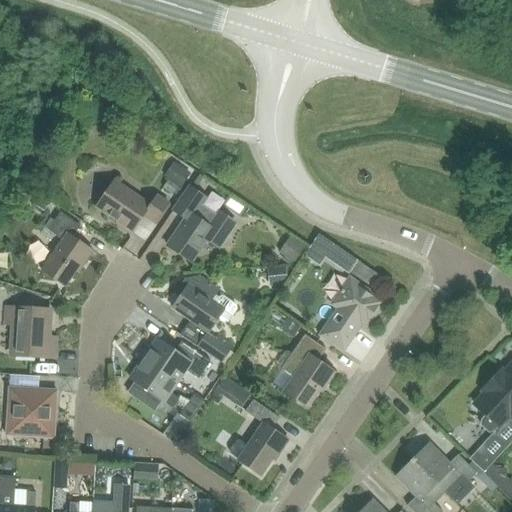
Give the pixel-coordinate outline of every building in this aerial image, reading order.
[(113,182),(95,208),(131,233),(142,216),(154,225),(168,205),(156,196),(149,206),(113,182)] [(216,217),(200,206),(204,199),(189,188),(173,211),(185,220),(166,247),(190,263),(205,240),(217,248),(234,224),(218,213),(216,217)] [(77,274),(92,252),(71,238),(79,227),(59,213),(47,231),(62,241),(41,272),(64,287),(75,272),(77,274)] [(365,328),(382,303),(349,280),(332,305),(338,310),(320,336),(342,351),(356,330),(354,329),(358,323),(365,328)] [(235,306),(222,298),(218,298),(214,304),(187,286),(171,309),(189,321),(179,336),(197,348),(207,333),(207,334),(217,319),(223,323),(228,322),(236,310),(235,306)] [(54,359),(55,339),(46,338),(47,310),(5,308),(4,325),(14,326),(12,357),(54,359)] [(324,387),(334,373),(317,362),(325,350),(304,336),(281,369),(293,377),(283,393),(306,409),(322,385),(324,387)] [(143,360),(176,383),(184,371),(197,380),(210,362),(184,345),(178,355),(156,340),(143,360)] [(169,393),(176,383),(143,360),(129,380),(172,409),(178,399),(169,393)] [(3,364),(3,375),(33,376),(33,364),(3,364)] [(511,421),(511,364),(504,373),(501,370),(481,392),(484,395),(474,406),(484,416),(480,420),(479,426),(488,434),(493,432),(497,428),(498,428),(508,417),(511,421)] [(8,388),(5,436),(53,439),(56,391),(8,388)] [(193,394),(179,416),(189,423),(203,401),(193,394)] [(277,457),(287,441),(271,430),(279,419),(252,401),(244,412),(262,424),(246,446),(238,441),(235,442),(229,451),(229,454),(237,460),(237,461),(260,477),(274,456),(277,457)] [(411,461),(444,494),(461,477),(467,483),(476,474),(457,455),(448,464),(428,444),(411,461)] [(440,511),(433,505),(444,494),(411,461),(394,477),(415,498),(406,506),(411,511),(440,511)] [(0,511),(11,511),(12,506),(13,479),(1,478),(0,488),(0,511)] [(12,506),(11,511),(34,511),(35,493),(26,493),(25,507),(12,506)] [(359,511),(400,511),(383,511),(371,500),(359,511)] [(77,511),(78,504),(69,503),(68,511),(77,511)]
